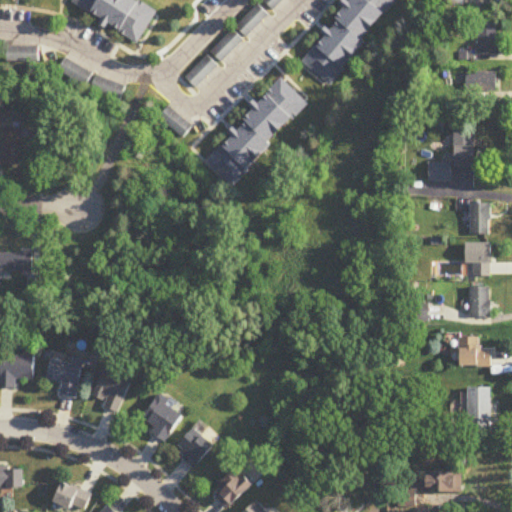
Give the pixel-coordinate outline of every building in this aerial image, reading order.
[(139,44),(158,11),(138,0),(75,0),(72,5),(139,44)] [(262,0),(274,11),(284,0),(262,0)] [(329,85),(398,0),(351,0),(301,63),(329,85)] [(235,27),(246,38),(269,16),(258,5),(235,27)] [(497,25),(478,25),(478,54),(497,54),(497,25)] [(221,63),(243,41),(232,30),(210,52),(221,63)] [(38,48),(6,48),(6,64),(38,64),(38,48)] [(217,67),(206,57),(185,78),(195,89),(217,67)] [(93,75),(64,60),(57,74),(86,89),(93,75)] [(498,73),(466,73),(466,92),(498,92),(498,73)] [(125,89),(96,76),(90,90),(118,103),(125,89)] [(232,186),(308,105),(281,79),(253,109),(254,110),(206,162),(232,186)] [(158,120),(183,138),(192,126),(167,108),(158,120)] [(1,167),(24,167),(24,130),(1,130),(1,167)] [(456,168),(477,168),(477,132),(456,132),(456,168)] [(450,164),(429,164),(429,183),(450,183),(450,164)] [(491,236),(491,205),(470,205),(470,236),(491,236)] [(492,245),(467,245),(467,265),(473,265),(473,278),(492,278),(492,245)] [(33,255),(0,254),(0,274),(33,274),(33,255)] [(491,289),(470,289),(470,318),(491,318),(491,289)] [(412,322),(429,322),(429,305),(412,305),(412,322)] [(492,351),(481,351),(481,339),(460,338),(460,368),(492,368),(492,351)] [(35,357),(0,356),(0,390),(17,391),(17,382),(35,382),(35,357)] [(77,399),(84,363),(74,360),(73,365),(52,360),(47,382),(63,385),(61,396),(77,399)] [(94,398),(107,404),(104,408),(119,415),(133,384),(105,372),(94,398)] [(491,389),(467,389),(468,432),(491,432),(491,389)] [(152,434),(166,444),(186,416),(159,397),(143,420),(156,429),(152,434)] [(175,449),(194,470),(218,447),(199,426),(175,449)] [(0,489),(24,490),(24,469),(0,468),(0,489)] [(231,511),(254,488),(236,471),(213,494),(231,511)] [(462,493),(462,473),(428,473),(428,493),(462,493)] [(83,511),(87,511),(92,493),(61,485),(55,505),(83,511)] [(247,511),(268,511),(258,502),(247,511)]
